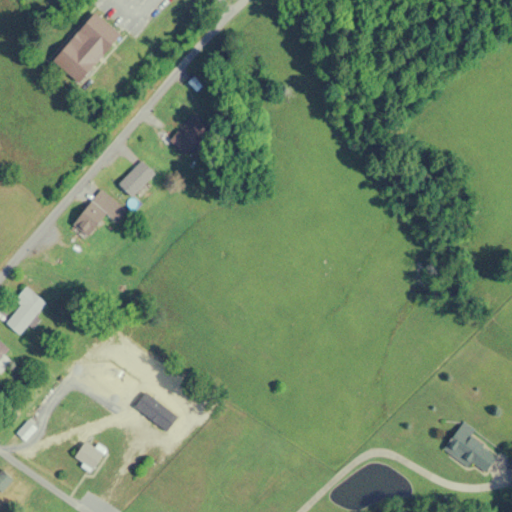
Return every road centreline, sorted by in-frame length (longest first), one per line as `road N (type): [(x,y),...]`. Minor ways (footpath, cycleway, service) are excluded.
road 1 (residential): [(87,511),(348,465),(373,451),(447,483),(487,488),(503,481)]
road 2 (residential): [(0,273),(242,0)]
